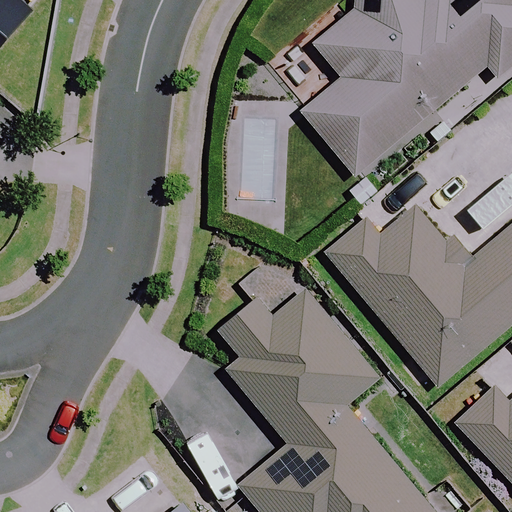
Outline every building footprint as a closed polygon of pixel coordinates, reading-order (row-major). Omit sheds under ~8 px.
[(0,0),(0,49),(30,14),(13,0),(0,0)] [(511,0),(351,0),(351,3),(306,40),(334,75),(296,107),(354,177),(485,69),(494,80),(511,65),(511,0)] [(511,322),(511,226),(466,264),(419,206),(379,239),(362,219),(324,250),(436,385),(511,322)] [(376,380),(305,293),(269,322),(252,301),(216,330),(241,361),(226,373),(287,448),(233,492),(249,511),(433,511),(346,405),(376,380)] [(511,402),(507,407),(481,380),(446,412),(511,482),(511,402)] [(196,511),(188,502),(175,511),(196,511)]
